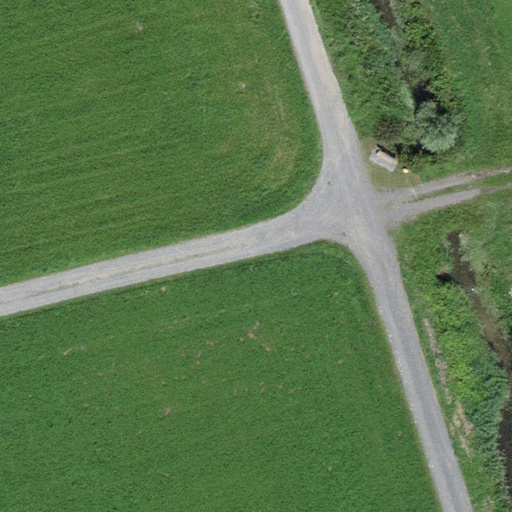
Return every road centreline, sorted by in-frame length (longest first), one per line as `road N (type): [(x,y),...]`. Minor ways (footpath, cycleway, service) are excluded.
road 1 (track): [(294,0),(462,511)]
road 2 (track): [(359,210),(0,303)]
